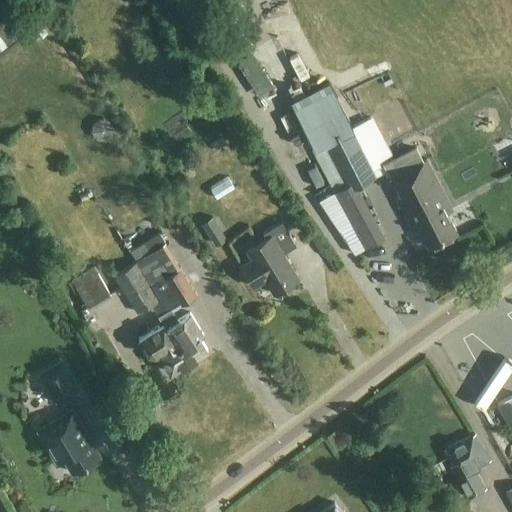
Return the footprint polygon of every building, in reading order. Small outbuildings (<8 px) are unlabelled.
[(0,12),(0,50),(27,29),(34,39),(49,28),(30,3),(16,13),(9,5),(0,12)] [(250,53),(236,62),(257,95),(271,87),(250,53)] [(299,116),(314,146),(367,248),(384,239),(356,186),(386,170),(389,177),(386,179),(390,186),(394,184),(400,196),(396,198),(412,229),(417,226),(427,245),(456,231),(446,211),(450,209),(425,159),(423,160),(416,146),(393,158),(372,116),(350,127),(335,98),(299,116)] [(15,177),(5,161),(0,164),(0,176),(4,184),(15,177)] [(210,189),(216,199),(233,188),(227,178),(210,189)] [(133,182),(120,190),(134,212),(146,204),(133,182)] [(226,239),(212,217),(201,224),(215,246),(226,239)] [(266,238),(246,250),(251,258),(239,265),(253,287),(264,280),(272,294),(298,279),(282,253),(295,246),(281,222),(263,233),(266,238)] [(113,276),(136,313),(159,299),(135,262),(113,276)] [(93,267),(71,280),(87,307),(109,294),(93,267)] [(164,277),(179,303),(180,304),(196,294),(180,267),(164,277)] [(190,313),(178,319),(170,307),(158,316),(162,323),(163,323),(167,331),(166,331),(176,347),(178,346),(188,361),(207,350),(199,337),(203,334),(190,313)] [(170,372),(188,361),(178,346),(176,347),(166,331),(167,331),(163,323),(162,323),(138,339),(147,354),(154,355),(158,353),(170,372)] [(77,387),(61,360),(39,373),(55,400),(77,387)] [(511,396),(498,404),(511,430),(511,396)] [(62,457),(71,472),(99,455),(72,409),(36,430),(55,461),(62,457)] [(473,434),(445,450),(460,476),(457,478),(468,497),(485,487),(474,468),(489,459),(473,434)] [(341,511),(335,503),(322,511),(341,511)]
